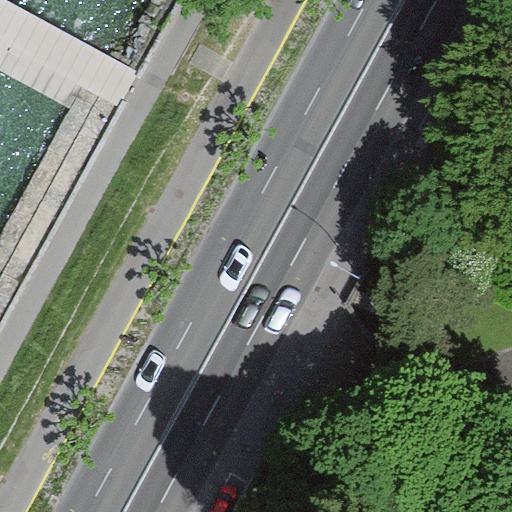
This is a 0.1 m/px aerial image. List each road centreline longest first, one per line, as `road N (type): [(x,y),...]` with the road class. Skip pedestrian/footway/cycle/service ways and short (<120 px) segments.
road 1 (primary): [(162,511),(443,0)]
road 2 (primary): [(369,0),(89,511)]
